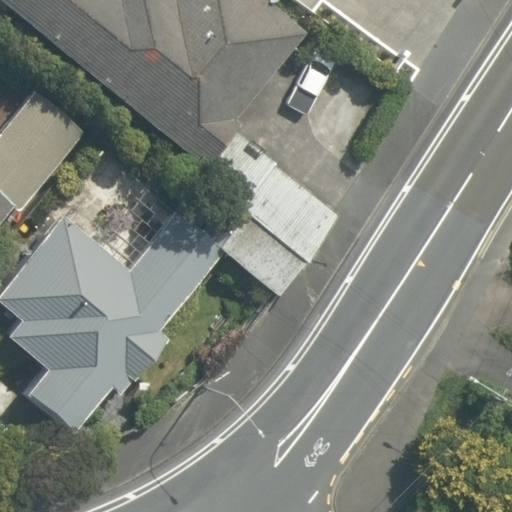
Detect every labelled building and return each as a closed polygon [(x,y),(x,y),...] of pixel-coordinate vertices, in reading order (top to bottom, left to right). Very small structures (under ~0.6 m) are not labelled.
[(0,0),(0,13),(181,166),(294,33),(254,0),(0,0)] [(459,23),(425,0),(355,0),(329,39),(409,95),(459,23)] [(0,214),(70,133),(21,91),(0,115),(0,214)] [(331,210),(226,127),(165,205),(270,288),(331,210)] [(119,266),(42,203),(10,243),(0,254),(0,344),(24,365),(8,384),(65,430),(99,389),(109,397),(159,337),(148,328),(207,256),(159,217),(119,266)]
